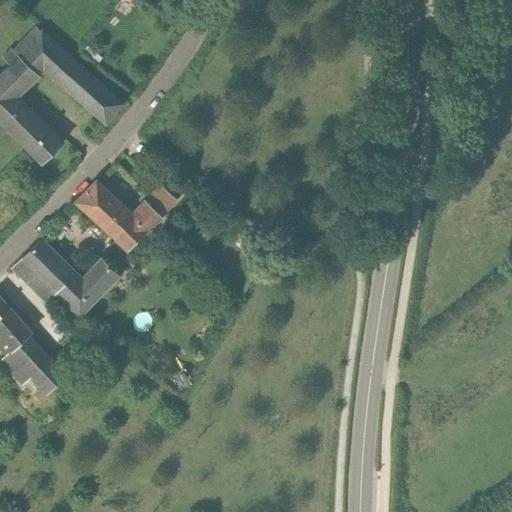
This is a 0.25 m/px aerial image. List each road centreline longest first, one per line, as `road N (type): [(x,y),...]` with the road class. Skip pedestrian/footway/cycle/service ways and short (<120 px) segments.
road 1 (tertiary): [(359,511),(367,392),(404,135),(405,0)]
road 2 (residential): [(0,258),(158,88),(209,0)]
